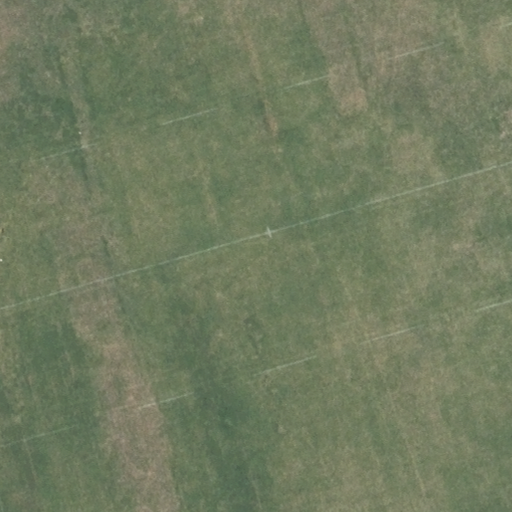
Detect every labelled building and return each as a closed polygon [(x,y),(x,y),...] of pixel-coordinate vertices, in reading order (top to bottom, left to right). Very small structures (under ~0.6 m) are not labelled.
[(220,0),(177,0),(192,45),(231,32),(220,0)] [(157,109),(140,30),(108,37),(125,116),(157,109)] [(256,89),(175,105),(184,150),(265,133),(256,89)] [(279,325),(387,293),(341,139),(233,171),(279,325)] [(511,265),(426,289),(460,406),(511,391),(511,265)] [(451,511),(387,293),(279,325),(333,511),(451,511)]
